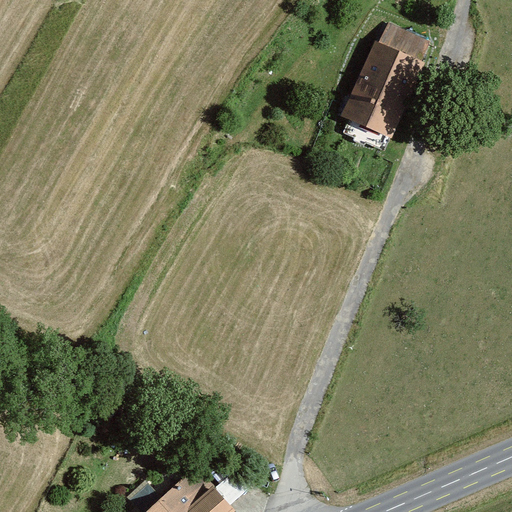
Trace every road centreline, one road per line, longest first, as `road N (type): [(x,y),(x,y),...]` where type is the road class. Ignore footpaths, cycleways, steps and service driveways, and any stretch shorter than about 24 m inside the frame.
road 1 (unclassified): [(466,0),(279,511)]
road 2 (secondary): [(398,511),(511,462)]
